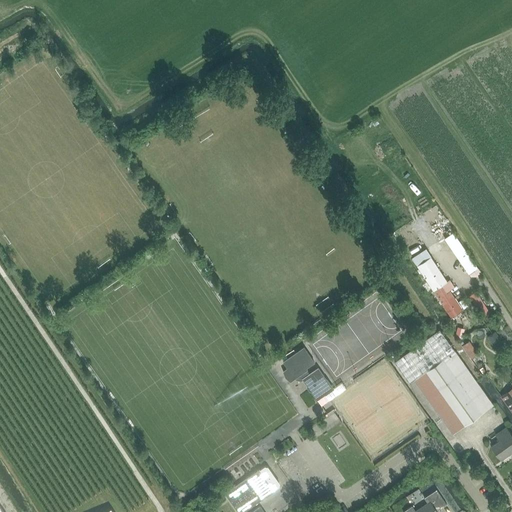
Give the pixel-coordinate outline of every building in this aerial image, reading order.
[(453,229),(446,234),(450,240),(457,236),(453,229)] [(430,257),(417,265),(450,315),(461,308),(444,283),(447,282),(430,257)] [(409,383),(414,379),(454,350),(439,329),(394,362),(409,383)] [(487,340),(492,352),(501,348),(496,337),(487,340)] [(282,369),(284,372),(285,376),(286,377),(290,380),(290,381),(307,369),(306,368),(314,362),(304,347),(283,362),(286,366),(282,369)] [(472,375),(454,350),(414,379),(453,433),(482,413),(461,384),(472,375)] [(332,387),(318,368),(302,378),(307,386),(307,387),(310,390),(311,390),(317,400),(331,389),(332,387)] [(511,388),(501,396),(511,412),(511,388)] [(501,459),(511,451),(511,436),(506,428),(496,435),(500,440),(492,446),(501,459)] [(253,453),(262,451),(260,444),(252,447),(253,453)] [(265,467),(260,470),(259,469),(225,493),(238,511),(243,511),(274,491),(273,490),(279,486),(279,483),(267,467),(265,467)] [(437,511),(436,511),(442,507),(432,492),(424,498),(427,503),(415,511),(413,508),(407,511),(437,511)]
